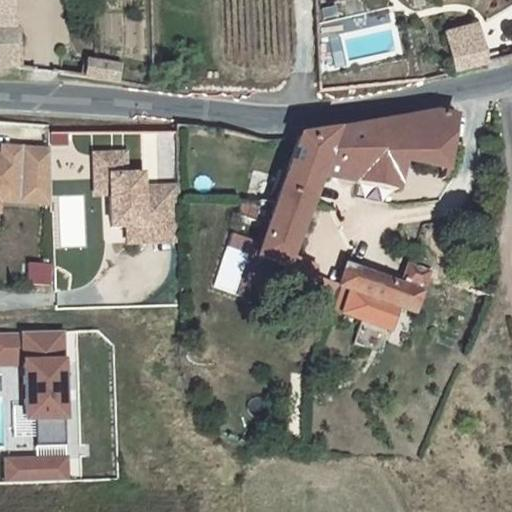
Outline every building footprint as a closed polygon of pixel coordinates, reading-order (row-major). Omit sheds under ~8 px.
[(15,0),(0,0),(0,61),(17,60),(15,0)] [(459,72),(492,65),(479,4),(447,10),(459,72)] [(81,75),(124,80),(127,59),(84,52),(81,75)] [(379,135),(305,141),(251,242),(281,255),(325,167),(439,187),(457,102),(379,135)] [(0,197),(46,201),(50,146),(4,143),(3,152),(0,151),(0,197)] [(94,169),(92,192),(107,193),(106,210),(103,243),(119,244),(135,245),(134,262),(150,263),(154,209),(139,208),(140,195),(123,193),(125,172),(94,169)] [(92,192),(91,209),(106,210),(107,193),(92,192)] [(154,209),(150,263),(168,265),(172,210),(154,209)] [(119,244),(118,261),(134,262),(135,245),(119,244)] [(415,314),(431,276),(412,268),(404,287),(349,265),(342,284),(346,285),(352,288),(399,307),(415,314)] [(352,288),(346,285),(336,308),(343,311),(352,288)] [(399,307),(352,288),(343,311),(390,330),(399,307)] [(69,327),(0,329),(0,364),(25,363),(27,420),(72,418),(69,327)] [(68,456),(7,458),(8,480),(69,479),(68,456)]
